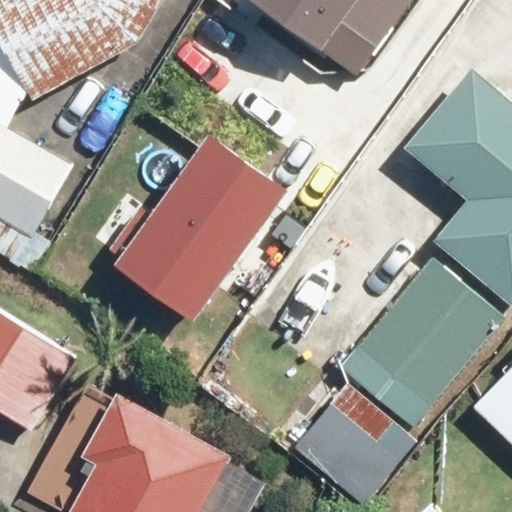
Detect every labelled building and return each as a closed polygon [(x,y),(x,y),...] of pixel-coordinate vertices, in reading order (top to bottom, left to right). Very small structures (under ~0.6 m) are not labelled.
[(126,44),(151,0),(1,0),(0,1),(0,39),(32,97),(126,44)] [(292,0),(364,55),(406,0),(292,0)] [(439,234),(508,292),(511,286),(511,121),(467,84),(419,140),(477,189),(439,234)] [(222,127),(126,263),(196,312),(292,177),(222,127)] [(0,136),(0,213),(28,230),(62,172),(0,136)] [(351,373),(410,420),(491,319),(432,272),(351,373)] [(0,316),(0,404),(26,420),(65,355),(0,316)] [(56,511),(188,511),(216,463),(116,407),(56,511)] [(333,416),(304,451),(363,500),(392,466),(333,416)]
